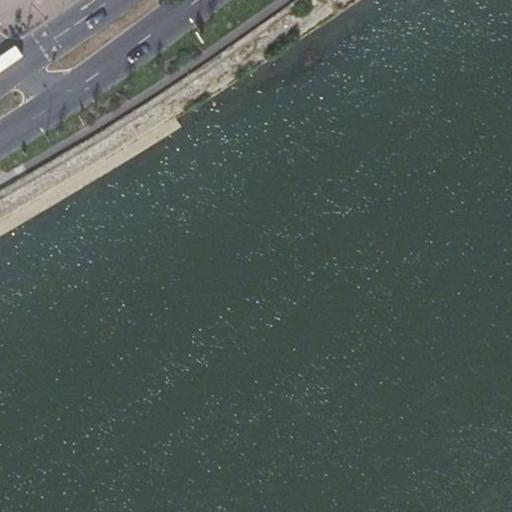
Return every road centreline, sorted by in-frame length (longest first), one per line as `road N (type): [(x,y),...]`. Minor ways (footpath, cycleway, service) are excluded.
road 1 (primary): [(87,80),(202,0)]
road 2 (primary): [(114,0),(8,69)]
